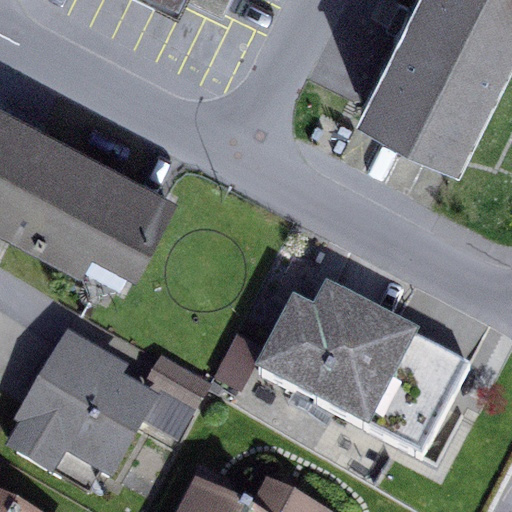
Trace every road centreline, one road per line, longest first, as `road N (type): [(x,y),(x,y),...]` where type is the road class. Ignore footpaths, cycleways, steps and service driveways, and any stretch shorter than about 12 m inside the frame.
road 1 (residential): [(511,301),(234,161)]
road 2 (residential): [(234,161),(0,36)]
road 3 (residential): [(315,0),(234,161)]
